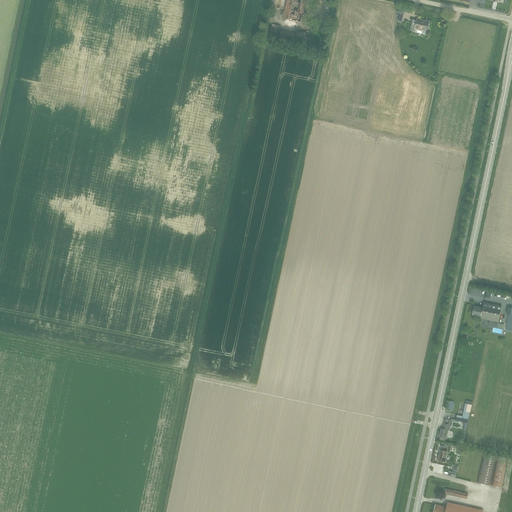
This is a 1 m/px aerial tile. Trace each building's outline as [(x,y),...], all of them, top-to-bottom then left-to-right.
[(281,15),(282,16),(284,16),(283,19),(301,23),(306,0),(287,0),(285,12),(282,11),(281,15)] [(413,20),(411,30),(415,31),(416,30),(427,32),(429,22),(417,19),(417,21),(413,20)] [(296,38),(297,38),(296,41),(301,42),(302,39),(310,41),(312,34),(297,31),(297,34),(280,30),(281,26),(272,24),(270,33),(274,34),(279,35),(277,43),(294,46),(296,38)] [(489,320),(498,322),(502,306),(484,302),(483,307),(474,306),(472,315),(481,317),(481,319),(489,320)] [(457,414),(455,420),(465,422),(468,422),(468,423),(469,417),(469,416),(470,412),(471,409),(464,408),(463,416),(457,414)] [(440,436),(440,440),(445,441),(446,437),(447,438),(448,430),(449,431),(452,420),(445,419),(443,428),(441,428),(440,436)] [(440,450),(438,460),(445,462),(447,451),(444,451),(445,446),(441,445),(440,450)] [(477,482),(490,485),(496,455),(483,452),(477,482)] [(497,455),(491,485),(503,487),(509,458),(497,455)] [(445,494),(467,499),(469,494),(464,493),(446,489),(445,494)] [(483,511),(484,510),(448,502),(447,507),(435,504),(433,511),(483,511)]
